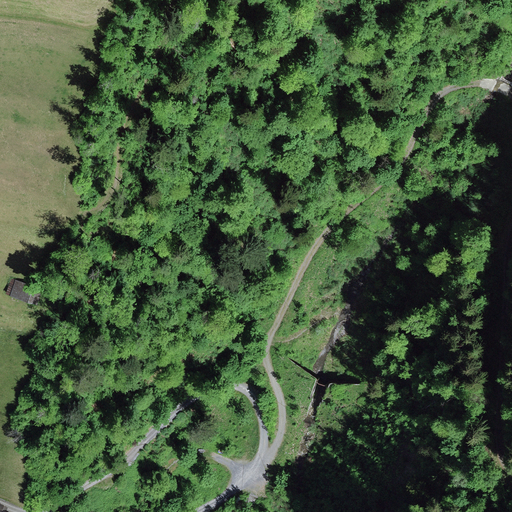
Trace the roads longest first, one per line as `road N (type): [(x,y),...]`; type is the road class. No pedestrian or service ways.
road 1 (track): [(284,411),(264,348),(323,235),(397,169),(435,96),(481,83),(511,96)]
road 2 (track): [(45,511),(115,468),(166,418),(213,387),(241,388),(258,407),(259,469)]
road 3 (track): [(511,237),(498,428),(500,459),(511,478)]
road 4 (track): [(246,480),(227,461),(183,457),(126,511)]
road 5 (residential): [(201,511),(269,457),(284,411)]
